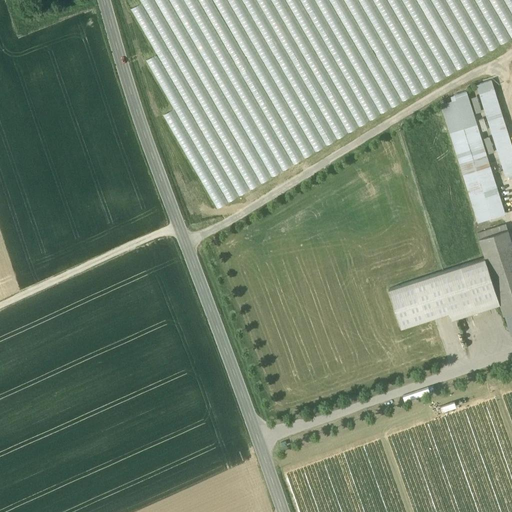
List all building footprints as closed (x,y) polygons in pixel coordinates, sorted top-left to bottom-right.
[(165,113),(212,201),(511,40),(511,0),(139,0),(141,3),(132,8),(157,54),(147,59),(174,108),(165,113)] [(479,85),(507,173),(511,170),(511,138),(494,80),(479,85)] [(483,130),(491,127),(479,92),(477,93),(484,115),(479,117),(483,130)] [(505,213),(469,94),(441,102),(478,221),(505,213)] [(511,334),(511,242),(508,229),(479,239),(486,258),(501,302),(511,335),(511,334)] [(501,302),(486,258),(388,290),(400,326),(450,310),(453,318),(501,302)]
